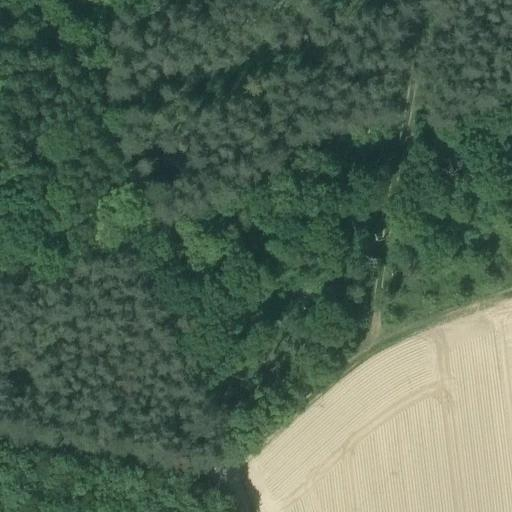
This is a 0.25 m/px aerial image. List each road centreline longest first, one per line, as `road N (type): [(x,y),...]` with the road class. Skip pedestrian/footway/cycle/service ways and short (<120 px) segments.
road 1 (track): [(422,0),(368,340)]
road 2 (track): [(235,476),(368,340),(511,293)]
road 3 (unclassified): [(243,511),(235,476),(0,433)]
